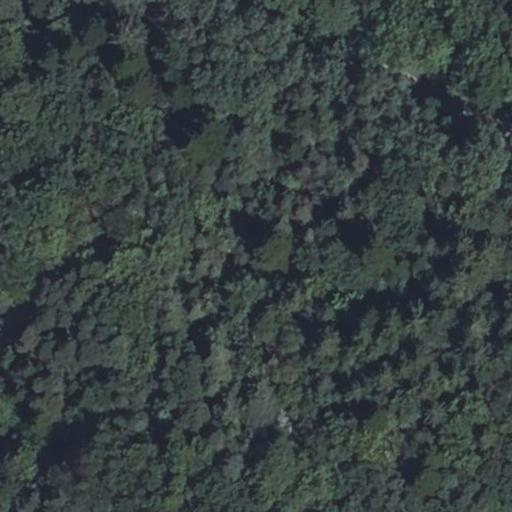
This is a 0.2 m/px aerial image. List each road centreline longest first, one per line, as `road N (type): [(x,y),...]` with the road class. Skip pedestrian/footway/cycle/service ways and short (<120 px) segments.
road 1 (track): [(511,312),(346,293),(216,255),(106,244),(59,265),(0,341)]
road 2 (unclassified): [(279,0),(305,21),(433,77),(511,143)]
